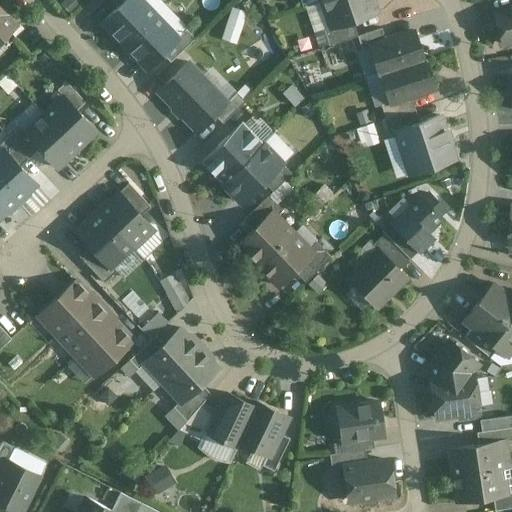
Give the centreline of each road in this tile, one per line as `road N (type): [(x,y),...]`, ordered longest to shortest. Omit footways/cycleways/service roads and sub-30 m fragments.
road 1 (residential): [(142,122),(216,296),(254,341),(315,361),(397,342)]
road 2 (residential): [(397,342),(423,320),(473,245),(498,144),(482,51),(456,0)]
road 3 (residential): [(142,122),(24,251)]
road 4 (residential): [(397,342),(418,511)]
road 5 (residential): [(40,0),(142,122)]
